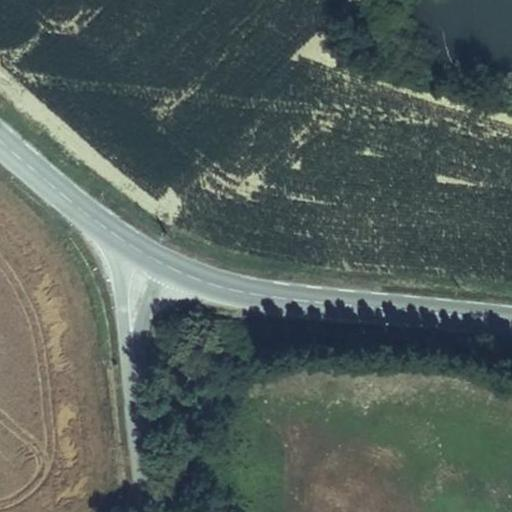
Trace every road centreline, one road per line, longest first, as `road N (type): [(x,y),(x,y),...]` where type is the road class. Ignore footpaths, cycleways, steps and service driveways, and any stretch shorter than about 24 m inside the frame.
road 1 (tertiary): [(174,270),(242,293),(511,323)]
road 2 (tertiary): [(0,138),(129,245)]
road 3 (tertiary): [(149,511),(132,356)]
